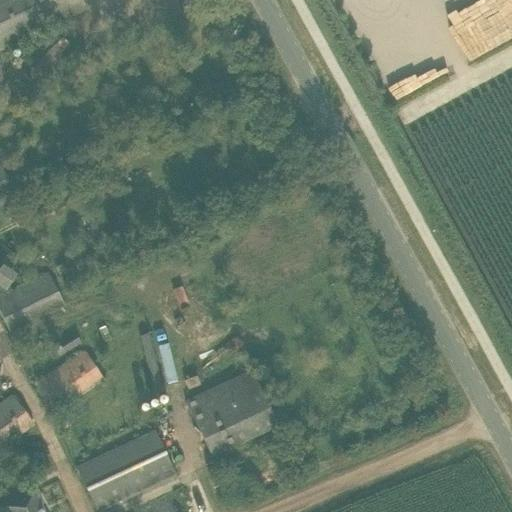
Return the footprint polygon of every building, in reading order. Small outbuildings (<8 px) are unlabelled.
[(0,0),(0,52),(70,19),(68,17),(86,8),(82,0),(0,0)] [(0,199),(13,194),(0,167),(0,199)] [(63,194),(70,209),(119,186),(112,171),(63,194)] [(2,268),(0,271),(0,286),(6,290),(15,277),(2,268)] [(0,312),(10,333),(64,308),(47,273),(0,295),(0,312)] [(74,335),(53,347),(59,357),(80,344),(74,335)] [(33,384),(53,415),(104,382),(83,350),(33,384)] [(277,426),(251,372),(185,403),(211,457),(277,426)] [(0,450),(33,427),(11,395),(0,403),(0,450)] [(175,474),(156,434),(77,471),(96,511),(175,474)] [(43,505),(36,491),(0,508),(0,511),(42,511),(39,506),(43,505)]
